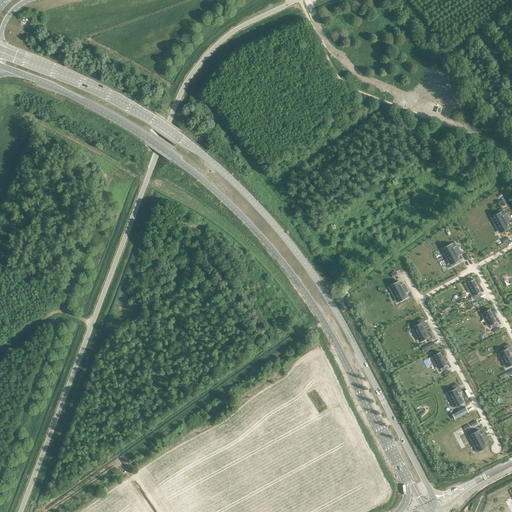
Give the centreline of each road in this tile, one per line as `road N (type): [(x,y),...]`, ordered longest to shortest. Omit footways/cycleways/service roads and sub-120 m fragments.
road 1 (tertiary): [(435,499),(320,285),(257,206),(144,112),(0,48)]
road 2 (tertiary): [(0,65),(159,146),(245,220),(323,321),(410,480)]
road 3 (unclassified): [(20,511),(188,79),(233,30),(295,0)]
road 4 (residential): [(419,298),(498,447)]
